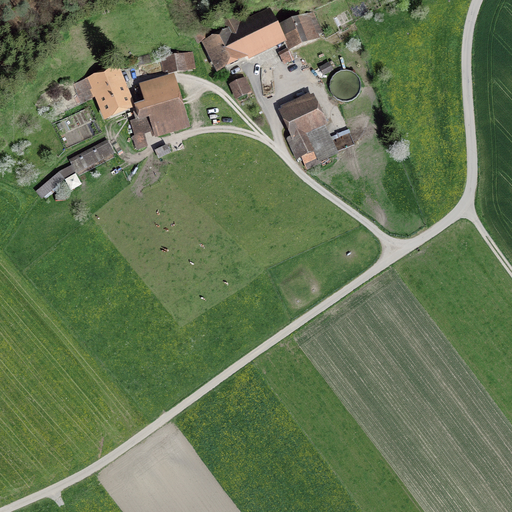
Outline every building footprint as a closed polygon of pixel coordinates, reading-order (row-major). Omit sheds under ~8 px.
[(282,36),(271,15),(240,31),(233,18),(222,23),(228,34),(207,45),(219,67),(282,36)] [(286,35),(290,46),(316,36),(308,17),(285,26),(289,34),(286,35)] [(206,28),(194,34),(198,43),(210,37),(206,28)] [(289,51),(280,56),(283,61),(288,59),(289,61),(293,59),(289,51)] [(149,55),(138,58),(140,65),(151,62),(149,55)] [(164,74),(194,71),(192,55),(163,59),(164,74)] [(116,68),(72,88),(80,105),(92,99),(104,124),(135,110),(116,68)] [(357,99),(359,97),(361,91),(360,84),(355,77),(348,74),(341,74),(337,77),(333,81),(331,85),(330,92),(332,98),(336,101),(342,104),(349,104),(354,102),(357,99)] [(252,96),(245,80),(230,86),(236,102),(252,96)] [(178,127),(186,125),(173,84),(145,92),(156,129),(177,122),(178,127)] [(294,135),(322,122),(312,102),(284,115),(294,135)] [(146,146),(138,120),(131,122),(135,136),(134,136),(138,149),(146,146)] [(337,154),(322,122),(294,135),(291,136),(301,159),(316,152),(320,162),(337,154)] [(76,171),(113,152),(108,143),(71,163),(76,171)] [(170,153),(166,146),(156,151),(159,158),(170,153)] [(316,157),(302,161),(305,169),(318,165),(316,157)] [(64,180),(59,174),(37,193),(42,199),(64,180)]
